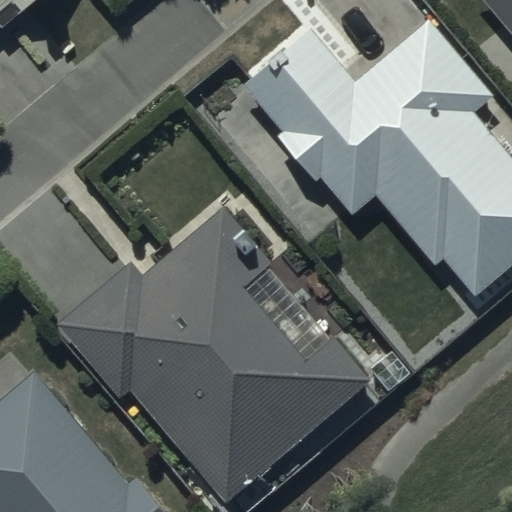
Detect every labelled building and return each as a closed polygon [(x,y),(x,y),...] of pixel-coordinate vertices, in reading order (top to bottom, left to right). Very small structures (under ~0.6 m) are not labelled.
[(0,0),(0,24),(28,0),(0,0)] [(511,0),(488,0),(511,29),(511,0)] [(310,24),(242,81),(282,127),(276,132),(316,177),(320,174),(354,212),(376,193),(436,263),(445,255),(477,292),(511,260),(511,155),(472,110),(493,92),(427,16),(356,78),(310,24)] [(131,258),(58,319),(120,393),(128,387),(222,499),(370,375),(333,331),(305,355),(244,283),(270,261),(223,206),(144,273),(131,258)] [(0,511),(168,511),(136,473),(129,480),(35,369),(0,398),(0,511)]
